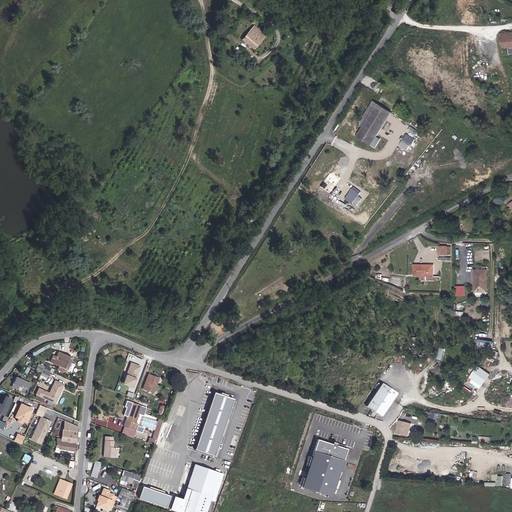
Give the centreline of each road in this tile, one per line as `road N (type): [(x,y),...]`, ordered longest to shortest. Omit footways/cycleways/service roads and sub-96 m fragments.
road 1 (unclassified): [(181,363),(411,0)]
road 2 (residential): [(181,363),(511,179)]
road 3 (residential): [(94,335),(78,511)]
